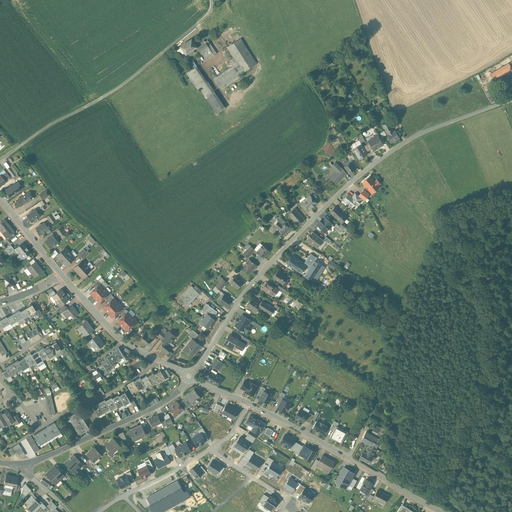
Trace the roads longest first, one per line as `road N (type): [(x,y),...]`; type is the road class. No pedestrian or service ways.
road 1 (residential): [(511,99),(413,138),(345,187),(250,286),(190,375)]
road 2 (unknown): [(461,511),(446,500),(446,482),(478,426),(500,343),(482,241),(486,220),(511,207)]
road 3 (residential): [(209,0),(209,14),(117,88),(0,157)]
road 4 (residential): [(247,402),(440,511)]
